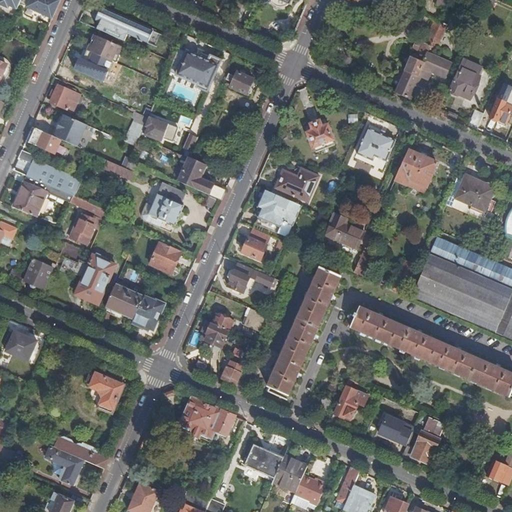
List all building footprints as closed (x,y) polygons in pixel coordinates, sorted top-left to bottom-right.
[(22,0),(0,0),(0,2),(0,5),(10,10),(11,7),(18,11),(21,3),(22,0)] [(57,11),(62,0),(61,0),(22,0),(21,3),(28,6),(28,8),(53,19),(57,11)] [(482,0),(487,2),(487,0),(451,0),(448,8),(449,8),(452,0),(482,0)] [(96,22),(101,24),(104,25),(105,23),(127,32),(126,34),(128,35),(128,36),(148,45),(154,33),(101,10),(96,22)] [(392,92),(414,101),(427,71),(441,77),(447,63),(428,55),(442,23),(429,17),(419,41),(418,41),(413,51),(412,53),(411,53),(409,58),(406,56),(400,70),(401,71),(392,92)] [(98,30),(97,30),(125,43),(128,36),(127,36),(128,36),(128,35),(126,34),(127,32),(105,23),(104,25),(101,24),(100,24),(98,28),(102,29),(101,31),(98,30)] [(8,34),(3,46),(7,48),(13,36),(8,34)] [(75,70),(100,82),(103,77),(106,78),(108,74),(111,75),(114,69),(111,67),(116,56),(119,57),(123,49),(95,36),(88,52),(91,53),(89,58),(86,57),(83,62),(80,61),(75,70)] [(413,51),(418,41),(411,38),(406,48),(413,51)] [(187,53),(180,49),(173,64),(170,72),(178,75),(177,76),(199,85),(198,88),(209,92),(222,61),(212,57),(210,62),(188,52),(187,53)] [(239,66),(242,59),(235,56),(232,63),(239,66)] [(511,60),(511,59),(508,58),(498,80),(502,82),(511,60)] [(450,91),(463,97),(465,93),(472,96),(484,69),(464,60),(450,91)] [(252,97),(257,86),(253,84),(255,80),(238,73),(236,78),(231,76),(229,81),(234,83),(232,88),(252,97)] [(68,84),(55,78),(52,84),(58,87),(56,93),(53,91),(51,96),(54,98),(52,103),(74,113),(78,103),(76,102),(78,96),(75,95),(76,91),(69,88),(68,91),(65,90),(68,84)] [(507,124),(511,111),(511,105),(507,103),(507,102),(499,98),(490,118),(498,121),(499,121),(507,124)] [(469,126),(477,129),(483,114),(475,111),(469,126)] [(145,128),(149,119),(137,114),(136,119),(139,121),(135,129),(142,133),(145,128)] [(88,126),(65,117),(56,139),(61,141),(78,149),(88,126)] [(155,122),(149,119),(145,128),(147,129),(145,137),(162,143),(163,139),(166,140),(169,135),(165,133),(168,125),(158,121),(154,131),(152,130),(155,122)] [(333,141),(328,127),(327,127),(325,122),(320,124),(320,123),(312,126),(312,127),(307,129),(309,134),(308,135),(313,149),(314,149),(316,154),(334,146),(333,142),(333,141)] [(367,131),(383,139),(384,135),(368,128),(367,131)] [(56,139),(36,130),(30,144),(55,155),(61,141),(56,139)] [(394,144),(383,139),(367,131),(356,157),(371,164),(373,159),(385,164),(394,144)] [(36,157),(23,152),(19,159),(32,165),(34,160),(36,157)] [(409,152),(396,181),(424,194),(437,165),(409,152)] [(381,173),(385,164),(373,159),(371,164),(356,157),(354,161),(381,173)] [(222,201),(227,192),(201,180),(208,166),(190,158),(189,160),(179,182),(222,201)] [(47,166),(34,160),(32,165),(27,177),(28,178),(39,182),(47,166)] [(133,182),(137,173),(107,161),(104,170),(133,182)] [(82,181),(47,166),(39,182),(75,198),(82,181)] [(284,172),(274,195),(287,200),(290,195),(294,196),(293,197),(295,198),(295,197),(296,197),(308,203),(319,178),(303,170),(299,178),(284,172)] [(485,212),(495,189),(466,176),(456,199),(485,212)] [(75,198),(39,182),(28,178),(15,208),(36,218),(47,193),(71,204),(97,215),(100,209),(75,198)] [(182,205),(187,194),(163,184),(149,216),(176,227),(184,207),(182,205)] [(287,238),(301,207),(294,203),(287,200),(274,195),(266,191),(258,208),(259,208),(256,216),(259,218),(256,225),(287,238)] [(287,200),(294,203),(296,197),(295,197),(295,198),(293,197),(294,196),(290,195),(287,200)] [(511,240),(511,207),(500,236),(511,240)] [(100,209),(97,215),(105,218),(107,212),(100,209)] [(69,239),(86,247),(97,222),(83,215),(76,231),(73,230),(69,239)] [(345,225),(347,221),(335,215),(326,236),(358,250),(365,234),(345,225)] [(2,224),(0,222),(0,243),(0,244),(9,248),(20,224),(5,217),(2,224)] [(367,229),(347,221),(345,225),(365,234),(367,229)] [(272,237),(254,229),(252,232),(270,240),(272,237)] [(270,240),(252,232),(243,254),(261,262),(270,240)] [(511,271),(440,240),(436,250),(434,249),(412,298),(511,340),(511,271)] [(281,254),(286,243),(281,241),(276,252),(281,254)] [(172,275),(182,252),(161,243),(151,266),(172,275)] [(375,258),(364,253),(355,274),(366,278),(375,258)] [(98,305),(116,266),(93,256),(76,295),(98,305)] [(390,289),(403,295),(408,284),(416,267),(406,262),(394,288),(392,286),(390,289)] [(271,278),(238,264),(234,273),(233,272),(230,273),(228,278),(229,280),(231,281),(228,288),(243,295),(246,287),(252,289),(255,282),(271,289),(275,280),(271,278)] [(289,397),(341,279),(320,269),(317,278),(314,276),(269,380),(271,381),(268,388),(289,397)] [(48,282),(49,283),(53,273),(47,270),(46,273),(39,270),(35,277),(28,274),(25,282),(43,291),(48,282)] [(144,299),(145,297),(117,284),(116,287),(144,299)] [(107,307),(128,316),(135,319),(144,299),(116,287),(107,307)] [(135,319),(134,321),(151,329),(158,313),(161,314),(165,306),(145,297),(144,299),(135,319)] [(107,307),(105,312),(126,322),(128,316),(107,307)] [(509,397),(511,391),(511,374),(360,309),(357,316),(355,315),(354,318),(356,319),(351,329),(509,397)] [(267,317),(252,310),(244,327),(259,333),(267,317)] [(213,325),(229,332),(233,322),(217,315),(213,325)] [(213,325),(207,323),(202,333),(204,334),(201,340),(221,349),(229,332),(213,325)] [(259,333),(244,327),(240,337),(255,344),(259,333)] [(37,342),(16,333),(7,352),(29,362),(37,342)] [(239,357),(242,352),(235,349),(233,355),(239,357)] [(226,371),(222,380),(230,383),(236,386),(244,369),(229,362),(229,363),(226,371)] [(103,397),(98,407),(111,413),(123,386),(114,382),(115,380),(105,375),(104,377),(96,374),(95,376),(93,375),(90,377),(88,381),(88,384),(92,385),(90,388),(100,392),(99,393),(101,396),(102,396),(103,397)] [(350,389),(348,388),(336,415),(345,420),(346,417),(353,421),(359,406),(365,409),(369,398),(350,389)] [(228,435),(235,418),(236,417),(214,408),(193,399),(182,426),(212,439),(214,433),(226,438),(227,435),(228,435)] [(328,413),(333,402),(325,399),(320,409),(328,413)] [(400,458),(424,468),(426,464),(427,464),(434,449),(435,450),(439,441),(438,440),(444,426),(429,419),(430,416),(420,412),(420,414),(412,432),(421,436),(418,443),(419,443),(415,451),(405,447),(400,458)] [(396,442),(404,425),(387,417),(379,435),(396,442)] [(0,456),(4,446),(12,430),(14,425),(1,419),(0,421),(0,456)] [(84,461),(104,470),(109,460),(99,456),(98,453),(95,451),(96,449),(83,444),(83,445),(79,445),(76,446),(74,445),(72,441),(65,438),(60,439),(56,449),(84,461)] [(35,477),(43,481),(48,467),(20,455),(20,453),(4,446),(0,456),(0,461),(12,467),(35,477)] [(275,479),(284,458),(269,452),(263,449),(255,446),(246,466),(275,479)] [(81,468),(84,461),(56,449),(52,447),(47,458),(66,466),(60,480),(74,486),(82,469),(81,468)] [(487,477),(508,486),(511,478),(511,469),(511,470),(511,469),(511,454),(510,453),(505,464),(501,463),(500,465),(493,462),(487,477)] [(297,493),(304,477),(307,468),(299,464),(300,462),(285,456),(284,458),(275,479),(274,482),(297,493)] [(0,461),(0,476),(7,479),(12,467),(0,461)] [(354,487),(360,472),(351,468),(338,502),(346,505),(354,487)] [(318,506),(327,485),(319,481),(319,483),(304,477),(297,493),(296,495),(310,502),(310,503),(318,506)] [(152,511),(161,492),(141,484),(129,511),(130,511),(152,511)] [(362,490),(354,487),(346,505),(344,510),(347,511),(369,511),(375,499),(362,493),(362,490)] [(201,511),(206,511),(211,503),(187,492),(182,503),(185,505),(201,511)] [(71,511),(75,502),(55,493),(50,504),(48,503),(44,511),(71,511)] [(405,511),(408,506),(392,499),(386,511),(405,511)] [(223,511),(226,506),(211,500),(211,503),(206,511),(223,511)]
